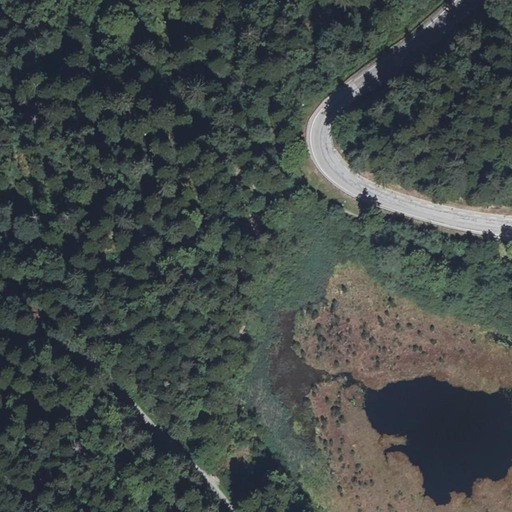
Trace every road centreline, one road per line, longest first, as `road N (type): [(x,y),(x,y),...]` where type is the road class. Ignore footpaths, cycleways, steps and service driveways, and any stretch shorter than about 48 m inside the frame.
road 1 (secondary): [(462,0),(327,111),(319,146),(329,168),(376,196),(511,229)]
road 2 (track): [(0,90),(105,107),(160,130),(242,184),(264,217)]
road 3 (track): [(232,511),(104,376),(71,355)]
